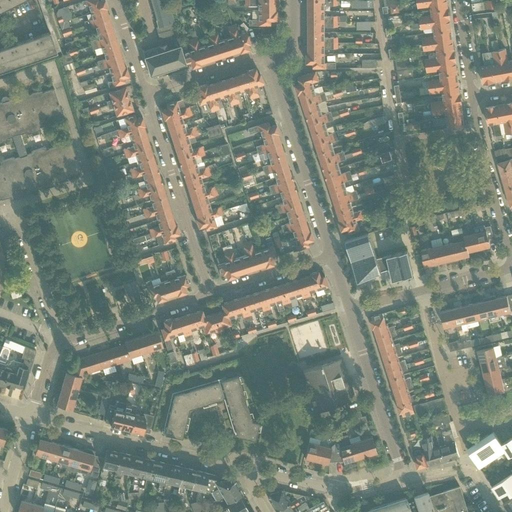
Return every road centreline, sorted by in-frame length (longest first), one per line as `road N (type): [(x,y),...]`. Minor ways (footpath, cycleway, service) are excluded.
road 1 (residential): [(13,209),(87,183),(50,69),(0,85)]
road 2 (residential): [(253,470),(32,416)]
road 3 (residential): [(145,93),(209,296)]
road 4 (residential): [(331,256),(266,55)]
road 5 (residential): [(403,480),(348,309)]
road 6 (residential): [(511,261),(472,97)]
road 7 (residential): [(463,443),(422,290)]
road 8 (residential): [(59,344),(209,296)]
road 9 (residential): [(403,480),(344,493),(253,470)]
road 10 (residential): [(59,344),(13,209)]
road 11 (residential): [(209,296),(331,256)]
road 12 (residential): [(145,93),(266,55)]
